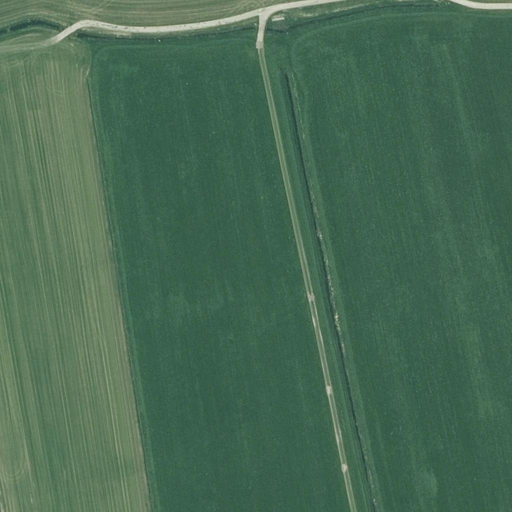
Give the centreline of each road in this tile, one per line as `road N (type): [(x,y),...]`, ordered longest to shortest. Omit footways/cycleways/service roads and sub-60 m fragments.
road 1 (track): [(265,11),(259,45),(354,511)]
road 2 (track): [(331,0),(200,26),(124,31),(85,22),(56,38),(0,47)]
